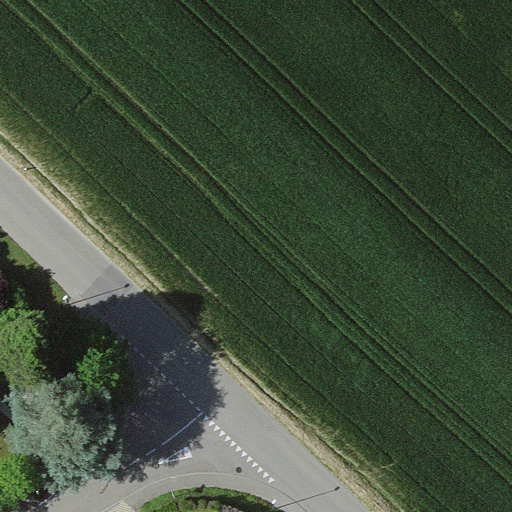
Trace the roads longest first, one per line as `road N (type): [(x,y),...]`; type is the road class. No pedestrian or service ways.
road 1 (unclassified): [(217,406),(0,197)]
road 2 (residential): [(65,511),(217,406)]
road 3 (unclassified): [(325,511),(217,406)]
